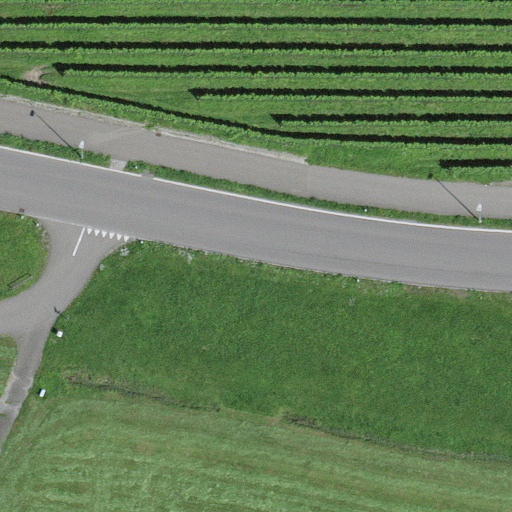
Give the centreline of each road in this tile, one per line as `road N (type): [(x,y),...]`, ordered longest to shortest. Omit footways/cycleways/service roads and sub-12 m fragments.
road 1 (tertiary): [(94,197),(511,265)]
road 2 (residential): [(94,197),(59,293),(0,323)]
